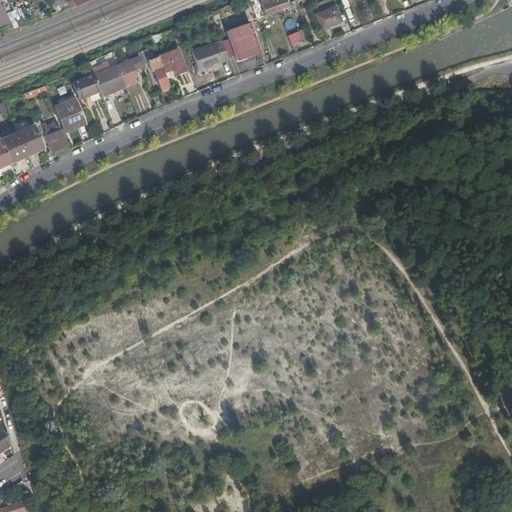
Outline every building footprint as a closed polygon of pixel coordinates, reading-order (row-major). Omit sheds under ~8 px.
[(68,3),(69,6),(71,10),(79,6),(89,0),(71,0),(72,0),(72,1),(68,3)] [(259,0),(265,16),(272,14),(273,17),(283,14),(282,11),(285,10),(281,0),(279,1),(278,0),(259,0)] [(341,0),(344,9),(349,7),(346,0),(341,0)] [(15,28),(26,20),(17,8),(6,16),(2,10),(0,11),(0,28),(0,29),(10,21),(15,28)] [(340,23),(335,8),(315,16),(320,31),(340,23)] [(236,61),(259,53),(250,25),(227,32),(236,61)] [(181,39),(189,35),(186,27),(183,28),(183,30),(178,32),(181,39)] [(309,43),(305,30),(299,32),(300,35),(302,41),(303,45),(309,43)] [(302,41),(300,35),(288,39),(290,45),(302,41)] [(228,61),(221,40),(191,51),(198,71),(228,61)] [(136,54),(138,58),(141,67),(148,64),(151,73),(154,73),(161,91),(169,88),(164,74),(158,58),(150,62),(146,51),(136,54)] [(179,51),(158,58),(164,74),(172,71),(174,77),(186,72),(179,51)] [(138,58),(116,66),(123,85),(124,87),(137,82),(132,71),(141,67),(138,58)] [(116,66),(93,76),(101,97),(115,91),(115,88),(123,85),(116,66)] [(89,73),(78,76),(80,81),(90,77),(89,73)] [(80,81),(78,76),(76,77),(78,82),(72,84),(78,101),(86,98),(89,96),(97,93),(90,77),(80,81)] [(42,87),(22,96),(24,101),(44,92),(42,87)] [(59,104),(61,107),(76,101),(74,95),(59,104)] [(8,110),(17,107),(14,100),(5,103),(8,110)] [(61,107),(53,110),(62,132),(72,128),(75,126),(75,124),(84,121),(76,101),(61,107)] [(75,126),(72,128),(72,129),(86,125),(84,121),(75,124),(75,126)] [(46,129),(42,131),(44,135),(52,153),(67,146),(61,132),(60,132),(57,125),(46,129)] [(34,129),(38,138),(44,135),(42,131),(41,127),(40,126),(34,129)] [(0,141),(0,142),(10,164),(43,150),(38,138),(34,129),(33,127),(0,141)] [(0,168),(10,164),(0,142),(0,168)] [(0,428),(0,451),(9,445),(6,437),(3,426),(0,428)] [(21,511),(19,503),(0,509),(0,511),(25,511),(22,511),(21,511)]
